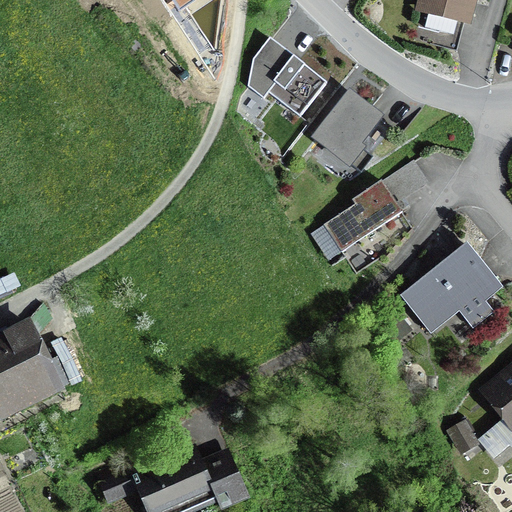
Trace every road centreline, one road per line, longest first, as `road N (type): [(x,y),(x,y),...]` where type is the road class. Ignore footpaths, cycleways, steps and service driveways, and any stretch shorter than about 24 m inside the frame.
road 1 (track): [(241,0),(222,104),(178,179),(128,231),(0,309)]
road 2 (tertiary): [(313,0),(401,73),(455,96),(502,101)]
road 3 (residential): [(502,101),(471,167),(511,217)]
